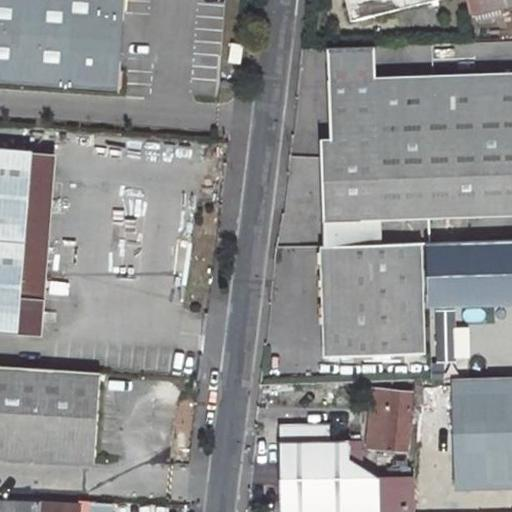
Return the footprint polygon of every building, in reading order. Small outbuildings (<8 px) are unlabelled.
[(0,0),(0,82),(117,87),(120,0),(0,0)] [(345,0),(350,17),(423,0),(345,0)] [(511,0),(465,0),(469,14),(511,3),(511,0)] [(369,45),(323,47),(328,137),(317,138),(321,246),(376,245),(374,219),(511,213),(511,72),(372,78),(369,45)] [(0,331),(41,334),(44,298),(22,297),(33,150),(0,147),(0,331)] [(33,152),(22,297),(44,298),(54,154),(33,152)] [(511,240),(426,243),(429,304),(511,301),(511,240)] [(376,245),(321,246),(324,357),(422,353),(419,243),(376,245)] [(100,370),(0,364),(0,456),(62,461),(62,456),(78,457),(77,462),(94,463),(100,370)] [(511,376),(449,378),(452,487),(511,485),(511,376)] [(381,450),(380,458),(391,459),(391,450),(404,451),(409,391),(391,390),(387,433),(371,431),(370,448),(381,450)] [(280,426),(281,511),(380,511),(380,478),(350,460),(350,441),(331,442),(331,425),(280,426)] [(390,472),(389,483),(407,484),(408,474),(390,472)] [(77,511),(78,505),(0,500),(0,511),(77,511)]
